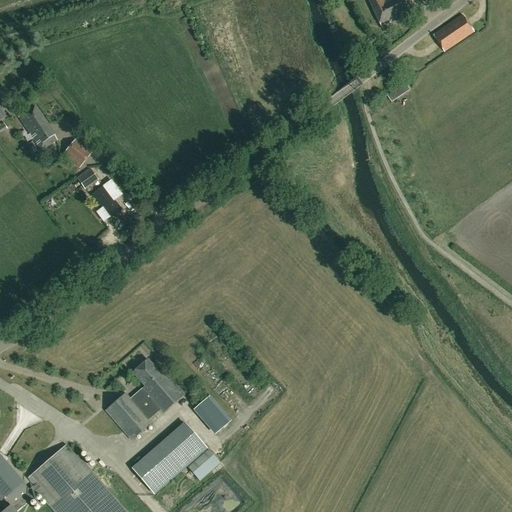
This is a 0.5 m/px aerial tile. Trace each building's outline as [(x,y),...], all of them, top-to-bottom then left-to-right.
[(367,0),(375,15),(381,26),(390,21),(390,22),(414,10),(409,0),(367,0)] [(444,52),(474,31),(462,15),(433,35),(438,43),(444,52)] [(391,102),(409,90),(405,82),(387,94),(391,102)] [(42,151),(57,140),(34,107),(18,118),(42,151)] [(79,168),(92,152),(76,138),(63,154),(79,168)] [(90,169),(77,178),(85,190),(89,187),(94,183),(98,180),(90,169)] [(93,193),(91,195),(97,204),(98,203),(100,202),(103,207),(96,212),(104,222),(111,217),(111,218),(122,210),(116,203),(114,200),(122,195),(111,180),(104,185),(98,189),(93,193)] [(160,373),(148,360),(133,372),(145,386),(142,388),(163,412),(184,394),(163,370),(160,373)] [(131,440),(151,423),(126,394),(106,410),(131,440)] [(216,433),(228,422),(208,398),(196,409),(216,433)] [(155,493),(207,448),(187,426),(135,471),(155,493)] [(16,511),(29,500),(28,498),(38,489),(58,511),(125,511),(67,445),(28,478),(35,485),(10,506),(2,511),(16,511)] [(220,463),(207,448),(186,466),(200,481),(220,464),(220,463)]
